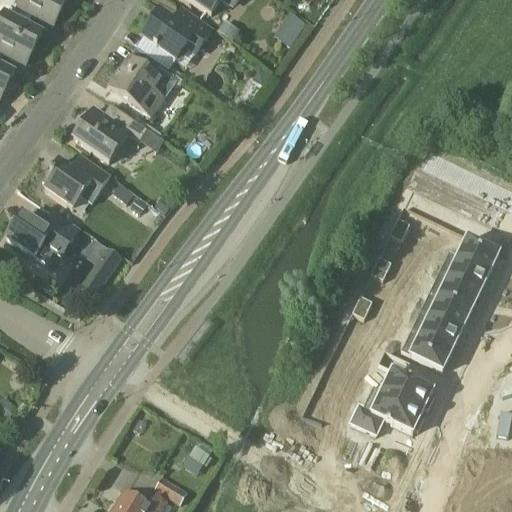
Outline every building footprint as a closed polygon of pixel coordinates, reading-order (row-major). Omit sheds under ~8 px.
[(0,0),(0,16),(3,19),(20,28),(21,28),(26,18),(51,32),(68,0),(0,0)] [(221,3),(232,10),(239,0),(181,0),(210,19),(221,3)] [(275,40),(292,51),(307,27),(291,16),(275,40)] [(175,67),(184,54),(193,60),(211,35),(188,18),(178,32),(159,19),(142,44),(175,67)] [(0,58),(22,70),(40,38),(21,28),(20,28),(3,19),(0,24),(0,58)] [(238,36),(223,26),(217,35),(231,46),(238,36)] [(150,122),(163,104),(177,83),(135,54),(108,93),(150,122)] [(0,99),(12,78),(0,71),(0,99)] [(167,76),(177,83),(178,83),(182,78),(171,71),(167,76)] [(268,81),(258,75),(254,81),(255,86),(262,90),(268,81)] [(110,109),(102,121),(93,115),(73,144),(107,167),(127,138),(138,146),(146,135),(110,109)] [(73,216),(82,203),(91,209),(109,183),(87,168),(78,180),(58,166),(49,179),(52,182),(43,195),(73,216)] [(134,200),(120,190),(113,200),(127,210),(134,200)] [(135,202),(130,211),(140,218),(146,209),(135,202)] [(161,202),(154,211),(164,219),(171,209),(161,202)] [(53,256),(61,261),(78,235),(52,218),(43,232),(22,218),(6,242),(35,262),(35,261),(45,268),(53,256)] [(397,224),(393,233),(405,238),(409,230),(397,224)] [(393,233),(389,241),(401,247),(405,238),(393,233)] [(467,243),(457,263),(489,279),(499,258),(467,243)] [(378,263),(374,271),(386,277),(390,269),(378,263)] [(457,263),(447,283),(480,298),(489,279),(457,263)] [(92,302),(112,274),(99,265),(80,294),(92,302)] [(374,271),(370,280),(382,286),(386,277),(374,271)] [(447,283),(438,302),(470,318),(480,298),(447,283)] [(359,302),(355,310),(367,316),(371,308),(359,302)] [(438,302),(429,322),(461,337),(470,318),(438,302)] [(355,310),(351,319),(363,325),(367,316),(355,310)] [(429,322),(419,341),(452,357),(461,337),(429,322)] [(419,341),(409,362),(442,377),(452,357),(419,341)] [(385,355),(379,369),(391,375),(382,394),(424,414),(425,410),(429,411),(435,398),(432,397),(433,393),(405,379),(410,368),(385,355)] [(360,407),(352,424),(377,436),(385,420),(414,434),(415,431),(419,432),(425,419),(422,418),(424,414),(382,394),(374,390),(365,409),(360,407)] [(4,404),(0,408),(0,420),(6,426),(16,414),(4,404)] [(190,460),(202,469),(208,461),(195,453),(190,460)] [(116,511),(164,511),(166,509),(169,504),(176,509),(184,497),(161,483),(154,495),(158,498),(150,511),(146,511),(125,498),(116,511)]
